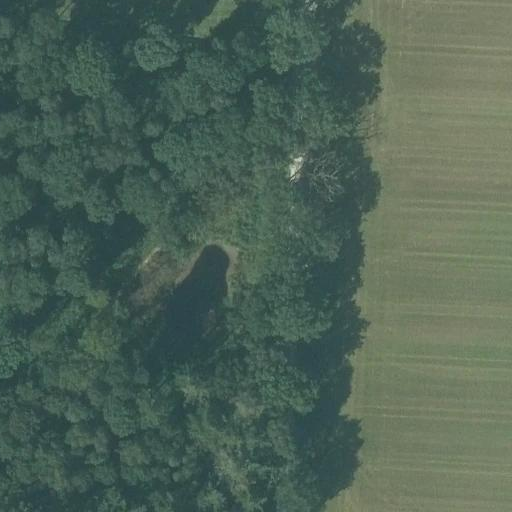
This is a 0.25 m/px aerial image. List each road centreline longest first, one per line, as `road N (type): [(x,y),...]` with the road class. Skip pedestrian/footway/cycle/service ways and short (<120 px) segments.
road 1 (track): [(301,113),(270,126),(229,165),(0,429)]
road 2 (track): [(281,511),(301,113)]
